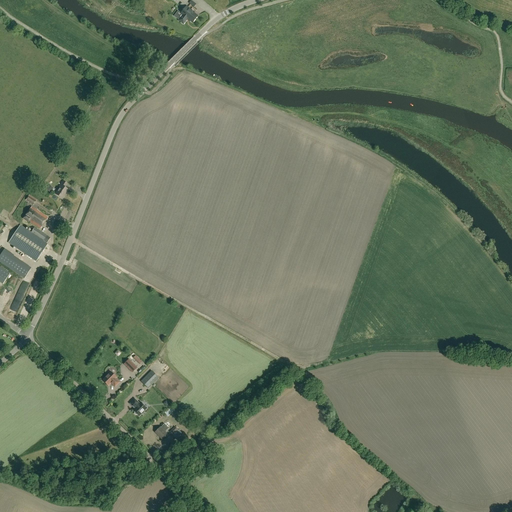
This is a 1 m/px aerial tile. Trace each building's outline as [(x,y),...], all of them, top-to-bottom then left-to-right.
[(192,23),(198,16),(194,13),(195,12),(187,6),(181,14),(183,15),(179,21),(183,24),(187,19),(192,23)] [(62,199),(68,190),(65,187),(67,184),(63,181),(59,187),(60,187),(55,194),(62,199)] [(36,201),(29,196),(26,200),(29,202),(29,201),(31,203),(33,205),(36,201)] [(40,229),(48,218),(32,206),(23,218),(28,222),(29,221),(40,229)] [(34,228),(31,233),(20,226),(9,242),(36,261),(47,244),(43,241),(44,240),(47,243),(50,238),(34,228)] [(0,261),(25,278),(31,269),(3,251),(0,255),(0,261)] [(0,282),(3,284),(10,274),(0,267),(0,282)] [(132,372),(137,368),(129,360),(124,364),(132,372)] [(148,389),(159,378),(152,371),(141,382),(148,389)] [(115,387),(120,382),(116,379),(117,378),(111,372),(103,380),(108,386),(111,383),(115,387)] [(140,404),(135,399),(130,404),(135,409),(133,411),(135,412),(135,413),(135,414),(136,415),(137,415),(139,416),(142,414),(143,415),(145,412),(144,411),(147,408),(141,403),(140,404)] [(162,440),(168,435),(160,427),(155,432),(162,440)] [(172,435),(178,430),(175,427),(169,432),(172,435)]
